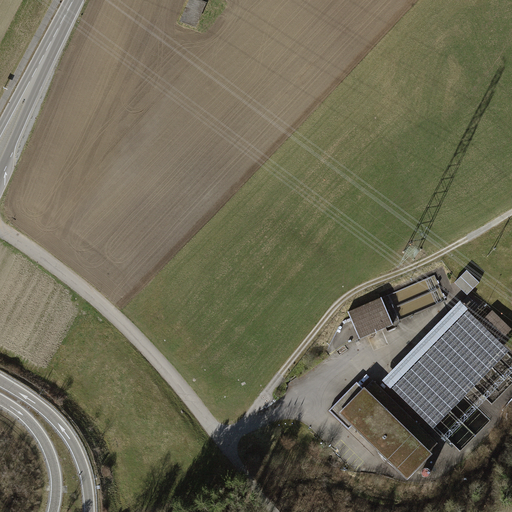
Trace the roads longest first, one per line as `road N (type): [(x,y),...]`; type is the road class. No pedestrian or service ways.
road 1 (unclassified): [(278,511),(169,371),(112,313),(0,229)]
road 2 (track): [(245,428),(281,371),(350,294),(511,213)]
road 3 (secondary): [(0,153),(75,0)]
road 4 (trunk): [(89,511),(74,444),(42,407),(0,380)]
road 5 (trunk): [(0,400),(24,415),(51,455),(53,511)]
